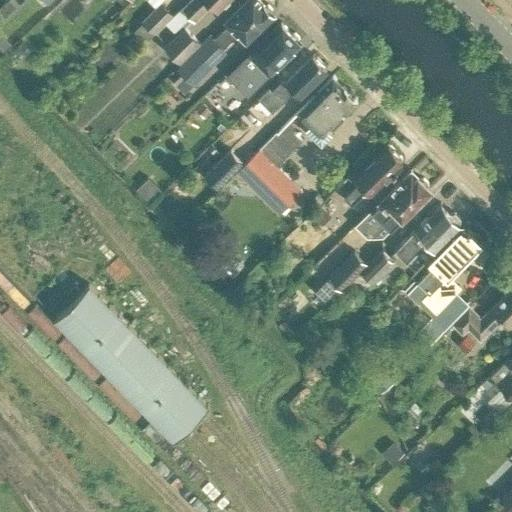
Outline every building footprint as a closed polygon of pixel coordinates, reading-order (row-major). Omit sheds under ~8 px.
[(155,32),(174,12),(162,0),(160,0),(142,19),(155,32)] [(189,0),(183,7),(195,19),(212,2),(218,8),(225,0),(189,0)] [(262,0),(245,0),(226,19),(229,23),(215,36),(223,45),(238,31),(246,40),(275,13),(262,0)] [(281,20),(251,49),(254,52),(240,65),(253,78),(266,65),(271,70),(302,40),(281,20)] [(181,61),(201,41),(186,26),(184,24),(176,32),(164,44),(181,61)] [(12,42),(0,30),(0,47),(3,51),(12,42)] [(209,32),(201,41),(181,61),(176,66),(178,67),(171,74),(184,87),(191,81),(193,83),(226,51),(209,32)] [(313,52),(286,79),(284,77),(272,89),(269,86),(258,97),(272,111),(295,89),(299,94),(327,66),(313,52)] [(333,73),(299,108),(313,122),(306,129),(322,144),(332,134),(326,128),(358,96),(333,73)] [(104,111),(102,109),(113,99),(100,85),(72,112),(87,127),(104,111)] [(205,117),(212,111),(202,100),(195,106),(205,117)] [(236,170),(259,193),(278,212),(303,187),(278,163),(303,137),(287,121),(278,130),(276,129),(236,170)] [(388,140),(354,174),(359,179),(344,194),(352,202),(361,193),(367,187),(373,193),(407,159),(388,140)] [(231,147),(222,155),(205,173),(217,186),(235,168),(243,160),(231,147)] [(413,200),(420,193),(428,185),(426,183),(426,179),(422,175),(418,175),(416,172),(413,175),(407,169),(378,198),(379,200),(371,208),(390,227),(403,213),(402,211),(404,209),(407,209),(413,204),(413,200)] [(150,201),(161,189),(148,176),(136,188),(150,201)] [(166,208),(179,200),(172,188),(158,197),(166,208)] [(157,201),(150,207),(157,214),(163,209),(157,201)] [(427,257),(462,224),(458,221),(458,215),(454,211),(450,212),(441,202),(395,248),(406,259),(418,248),(427,257)] [(466,255),(482,239),(479,236),(479,232),(473,230),(464,221),(462,224),(427,257),(414,270),(420,276),(417,279),(429,290),(424,294),(436,306),(453,289),(443,279),(450,272),(451,273),(459,268),(459,263),(467,255),(466,255)] [(382,246),(373,256),(361,268),(373,279),(394,258),(382,246)] [(328,297),(368,259),(358,249),(318,286),(328,297)] [(174,439),(209,405),(210,403),(90,281),(57,313),(54,316),(174,439)] [(511,284),(480,315),(469,304),(452,320),(462,329),(468,324),(479,336),(501,315),(508,322),(511,318),(511,284)] [(295,330),(284,319),(278,324),(289,336),(295,330)] [(511,355),(509,358),(507,356),(491,372),(496,377),(505,374),(508,377),(502,384),(511,394),(511,355)] [(309,387),(305,390),(314,400),(318,397),(309,387)] [(392,462),(403,450),(393,439),(381,451),(392,462)] [(436,472),(446,464),(438,454),(428,462),(436,472)] [(511,487),(502,498),(511,507),(511,487)]
